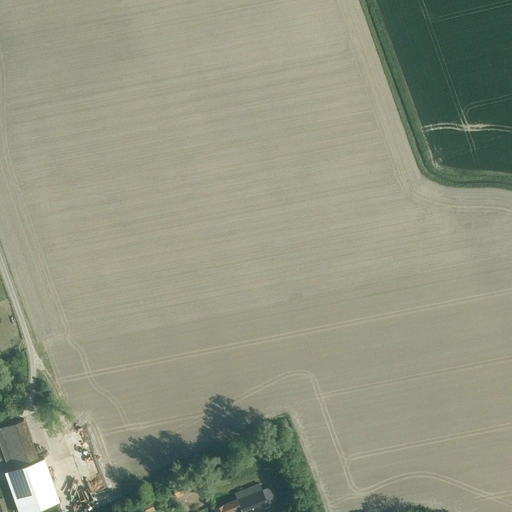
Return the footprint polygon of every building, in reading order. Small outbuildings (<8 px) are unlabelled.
[(0,427),(15,468),(38,460),(24,419),(0,427)] [(22,511),(59,499),(44,458),(38,460),(15,468),(6,471),(20,511),(22,511)] [(197,474),(172,485),(175,492),(193,484),(196,489),(202,486),(197,474)] [(260,484),(234,494),(236,497),(239,505),(241,511),(249,511),(268,504),(262,489),(260,484)] [(213,511),(223,511),(239,505),(235,497),(211,507),(213,511)]
